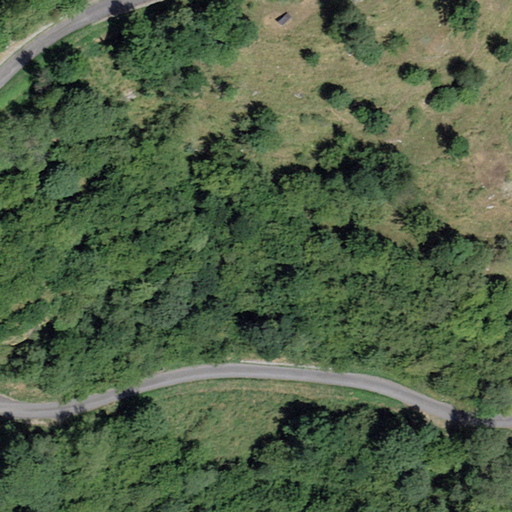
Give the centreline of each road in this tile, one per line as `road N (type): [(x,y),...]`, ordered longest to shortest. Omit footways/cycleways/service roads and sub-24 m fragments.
road 1 (unclassified): [(511,419),(482,419),(353,381),(233,372),(159,381),(54,415),(0,408)]
road 2 (unclassified): [(0,76),(54,32),(130,0)]
